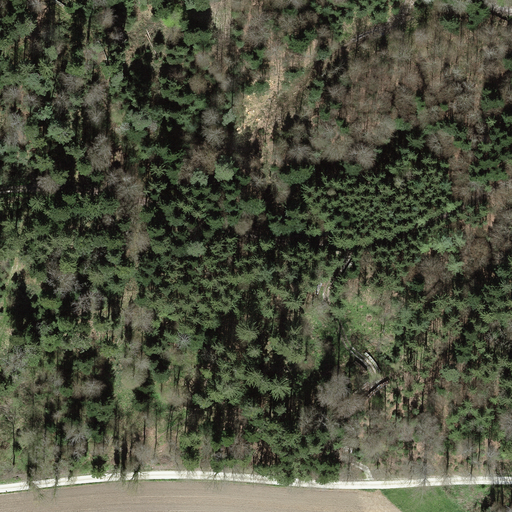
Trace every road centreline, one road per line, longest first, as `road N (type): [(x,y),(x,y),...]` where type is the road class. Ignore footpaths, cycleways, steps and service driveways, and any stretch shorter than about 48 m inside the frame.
road 1 (track): [(0,190),(89,190),(256,237),(344,246),(402,235),(511,180)]
road 2 (track): [(0,489),(168,475),(349,485),(511,481)]
